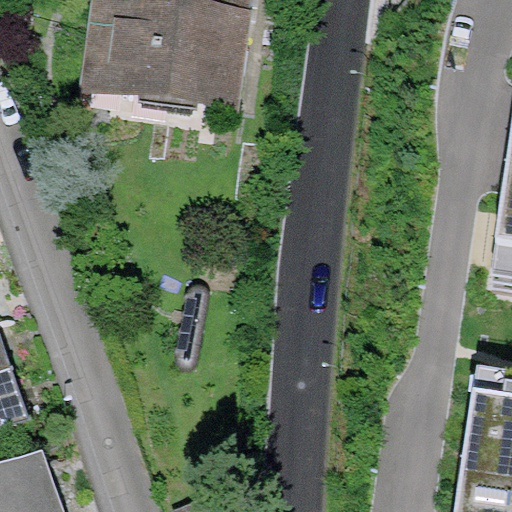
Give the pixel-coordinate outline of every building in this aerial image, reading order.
[(245,0),(180,0),(179,11),(95,1),(82,106),(230,124),(245,0)] [(511,176),(490,312),(511,315),(511,176)] [(0,387),(11,383),(0,352),(0,387)] [(0,442),(29,432),(11,383),(0,387),(0,442)] [(511,511),(511,411),(476,406),(460,511),(511,511)] [(53,511),(39,473),(0,487),(0,511),(53,511)]
